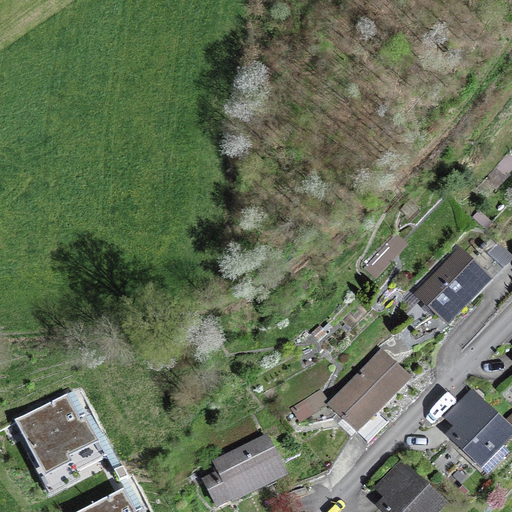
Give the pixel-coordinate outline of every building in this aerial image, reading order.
[(385,246),(364,267),(373,277),(394,255),(385,246)] [(497,283),(462,248),(412,297),(447,332),(497,283)] [(327,410),(357,441),(412,388),(382,357),(327,410)] [(511,436),(511,425),(480,398),(449,434),(487,466),(511,436)] [(65,401),(18,425),(46,479),(68,467),(65,460),(94,445),(83,423),(78,425),(65,401)] [(213,464),(229,499),(285,473),(269,438),(213,464)] [(377,511),(452,511),(454,511),(404,464),(374,495),(385,505),(377,511)] [(66,511),(65,511),(145,511),(142,504),(133,509),(119,482),(66,511)] [(290,511),(284,493),(240,507),(241,511),(290,511)]
